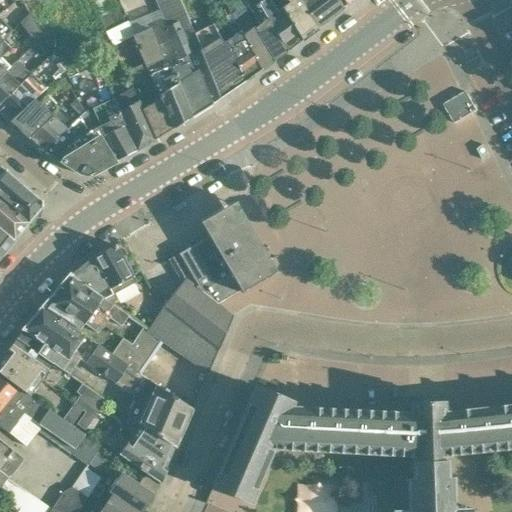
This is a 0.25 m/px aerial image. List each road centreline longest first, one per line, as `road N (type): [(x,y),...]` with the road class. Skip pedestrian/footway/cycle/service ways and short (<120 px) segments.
road 1 (residential): [(167,511),(241,343),(257,326),(385,342),(511,335)]
road 2 (secondary): [(84,222),(314,77),(417,0)]
road 3 (residential): [(84,222),(0,136)]
road 4 (secondary): [(0,307),(84,222)]
